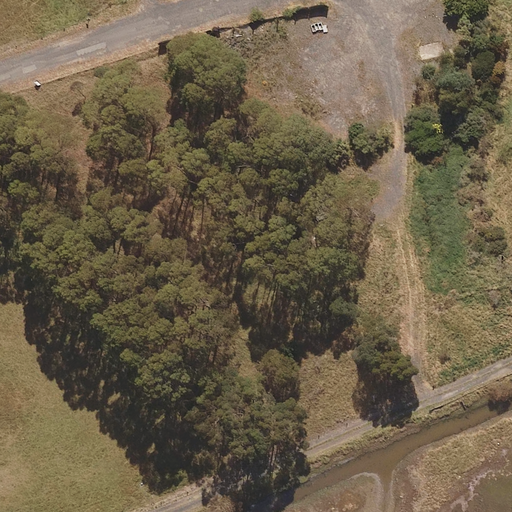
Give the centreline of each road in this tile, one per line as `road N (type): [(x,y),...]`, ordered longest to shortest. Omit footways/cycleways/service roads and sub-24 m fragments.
road 1 (track): [(162,511),(511,362)]
road 2 (track): [(0,74),(223,0)]
